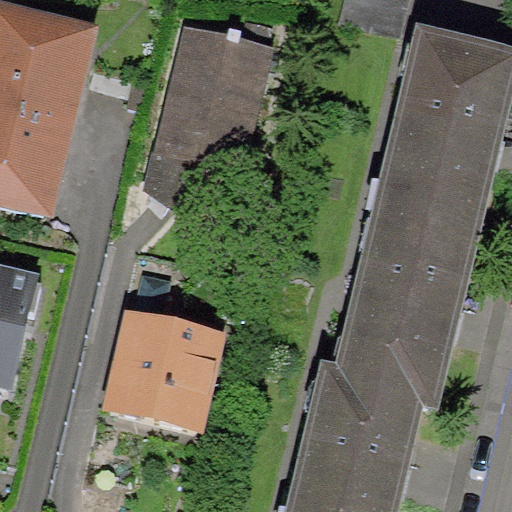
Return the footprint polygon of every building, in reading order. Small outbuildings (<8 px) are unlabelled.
[(349,0),(344,24),(405,37),(413,0),(349,0)] [(109,33),(0,7),(0,216),(62,231),(109,33)] [(276,49),(187,28),(149,190),(238,211),(276,49)] [(511,158),(511,54),(424,34),(348,375),(328,370),(294,511),(410,511),(431,414),(449,418),(511,158)] [(45,280),(0,269),(0,392),(18,397),(45,280)] [(232,337),(129,315),(107,417),(209,440),(232,337)]
